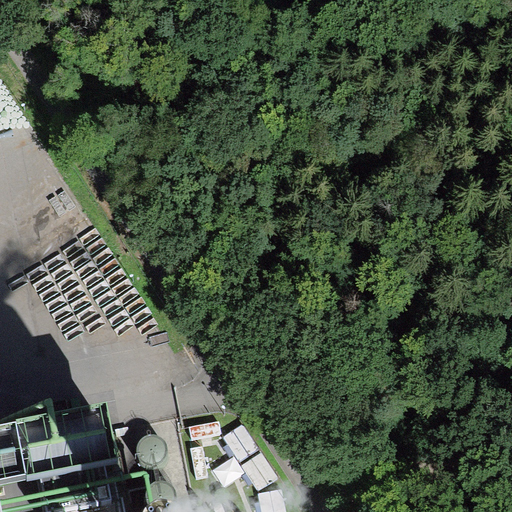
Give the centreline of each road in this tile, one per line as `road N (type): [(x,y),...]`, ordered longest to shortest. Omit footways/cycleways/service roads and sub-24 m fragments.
road 1 (track): [(0,41),(185,345)]
road 2 (track): [(511,445),(404,511)]
